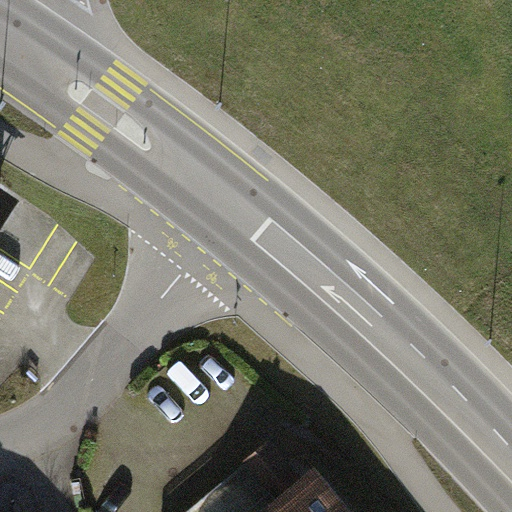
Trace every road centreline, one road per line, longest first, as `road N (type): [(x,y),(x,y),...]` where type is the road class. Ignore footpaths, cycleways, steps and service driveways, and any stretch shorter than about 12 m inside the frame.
road 1 (primary): [(235,208),(511,461)]
road 2 (residential): [(235,208),(89,382),(52,417),(0,437)]
road 3 (primary): [(0,33),(235,208)]
